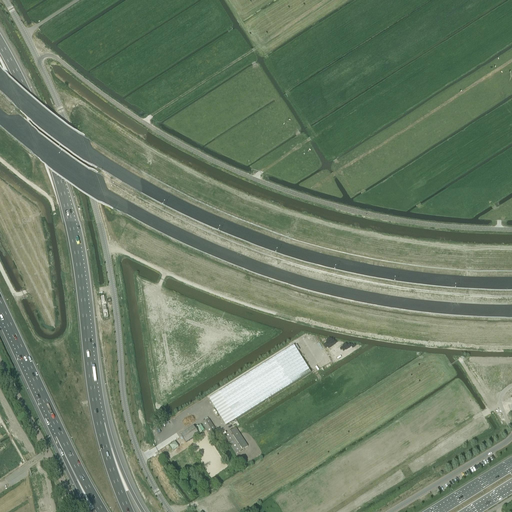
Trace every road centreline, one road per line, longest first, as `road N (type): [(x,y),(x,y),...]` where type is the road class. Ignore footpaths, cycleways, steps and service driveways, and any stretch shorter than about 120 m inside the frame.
road 1 (motorway): [(511,283),(352,267),(229,230),(89,154),(0,80)]
road 2 (motorway): [(0,116),(127,208),(230,257),(411,301),(511,307)]
road 3 (tertiary): [(170,511),(129,429),(111,280),(85,171),(5,0)]
road 4 (motorway): [(99,424),(71,223),(0,42)]
road 5 (track): [(145,123),(324,0)]
road 6 (tertiary): [(72,511),(0,365)]
road 7 (tertiary): [(511,435),(389,511)]
road 8 (motorway): [(0,304),(60,434)]
